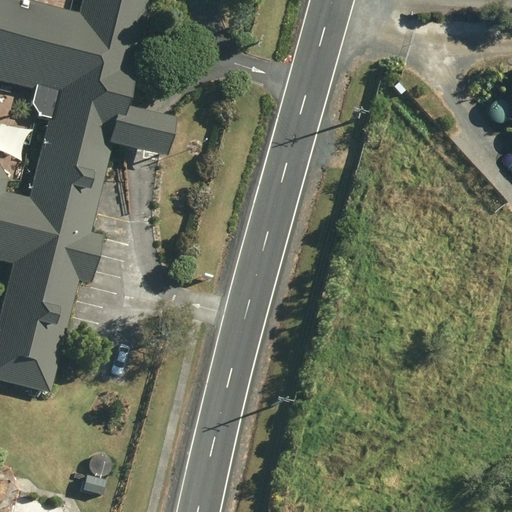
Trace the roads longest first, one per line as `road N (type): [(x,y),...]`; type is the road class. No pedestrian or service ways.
road 1 (unclassified): [(333,0),(199,511)]
road 2 (unknown): [(244,322),(181,317),(153,299),(142,272),(144,225),(179,130),(219,60)]
